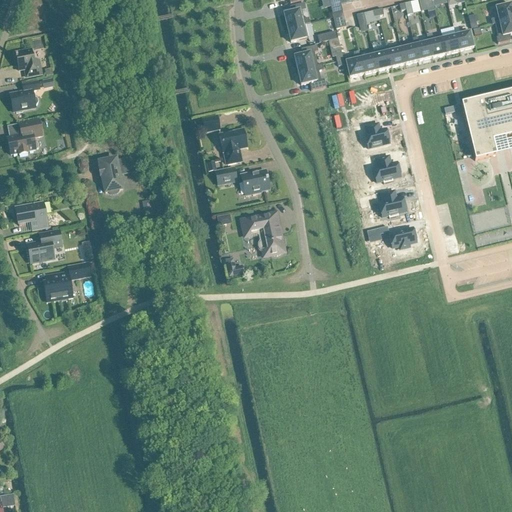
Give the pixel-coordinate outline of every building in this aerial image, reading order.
[(338,0),(336,0),(328,2),(332,16),(342,13),(338,0)] [(431,0),(428,0),(425,1),(428,12),(429,14),(434,13),(434,11),(433,6),(431,0)] [(410,4),(404,6),(406,12),(407,17),(413,16),(410,4)] [(291,15),(284,17),(287,30),(287,31),(304,27),(310,26),(308,21),(303,22),(301,12),(303,12),(302,6),(290,9),(291,15)] [(497,20),(491,21),(492,27),(495,26),(498,25),(511,21),(511,9),(511,6),(494,10),(497,20)] [(428,12),(426,13),(428,20),(436,18),(434,13),(429,14),(428,12)] [(342,13),(332,16),(336,32),(346,30),(342,13)] [(365,14),(358,15),(362,33),(369,32),(365,14)] [(511,21),(498,25),(502,40),(511,37),(511,21)] [(308,41),(304,27),(287,31),(290,45),(298,43),(308,41)] [(442,31),(444,37),(456,34),(454,28),(442,31)] [(335,34),(317,38),(319,45),(336,41),(335,34)] [(470,34),(456,37),(460,54),(474,51),(470,34)] [(441,36),(427,40),(428,44),(432,61),(446,58),(442,41),(441,36)] [(456,37),(442,41),(446,58),(460,54),(456,37)] [(417,40),(412,41),(413,44),(414,48),(418,64),(432,61),(428,44),(418,47),(417,40)] [(413,44),(399,47),(400,51),(404,68),(418,64),(414,48),(413,44)] [(399,47),(385,50),(386,54),(390,71),(404,68),(400,51),(399,47)] [(302,57),(294,59),(298,73),(317,69),(314,55),(318,54),(316,48),(301,52),(302,57)] [(385,50),(371,53),(372,58),(376,75),(390,71),(386,54),(385,50)] [(33,64),(31,52),(15,55),(16,59),(15,59),(15,62),(16,61),(19,73),(24,72),(26,79),(41,77),(38,63),(33,64)] [(357,57),(344,61),(345,64),(349,81),(362,78),(358,61),(357,57)] [(372,58),(358,61),(362,78),(376,75),(372,58)] [(317,69),(298,73),(301,88),(308,86),(310,93),(325,89),(323,82),(320,83),(318,74),(323,73),(322,68),(317,69)] [(52,81),(42,83),(44,91),(54,89),(52,81)] [(34,100),(32,93),(35,93),(39,92),(38,84),(22,87),(23,94),(10,97),(13,114),(15,114),(16,115),(22,114),(22,113),(36,110),(35,108),(36,108),(38,105),(37,101),(35,100),(34,100)] [(511,138),(511,93),(461,106),(475,163),(496,158),(492,144),(511,138)] [(218,118),(202,121),(205,136),(221,133),(218,118)] [(32,140),(42,138),(38,122),(19,126),(21,138),(7,141),(10,157),(18,156),(19,158),(27,156),(27,154),(35,153),(35,152),(38,151),(36,142),(33,143),(32,140)] [(380,136),(377,126),(364,130),(366,137),(364,137),(367,151),(388,146),(388,144),(389,143),(387,135),(380,136)] [(246,149),(242,133),(234,135),(234,133),(227,134),(227,136),(219,138),(222,154),(223,154),(226,167),(241,164),(238,151),(246,149)] [(392,184),(392,182),(400,180),(399,177),(400,176),(398,168),(397,168),(396,166),(396,165),(395,166),(390,167),(388,159),(375,162),(377,170),(373,171),(376,185),(382,184),(383,186),(392,184)] [(133,174),(130,160),(116,164),(115,162),(99,165),(100,172),(98,172),(99,179),(102,179),(105,195),(108,195),(110,196),(112,197),(116,196),(118,195),(118,193),(122,192),(119,177),(133,174)] [(207,174),(216,172),(214,164),(206,166),(207,174)] [(217,189),(237,185),(234,169),(214,173),(217,189)] [(269,192),(265,174),(251,177),(251,176),(240,178),(245,198),(260,195),(260,193),(269,192)] [(383,205),(378,206),(382,220),(388,219),(388,221),(398,219),(397,216),(405,214),(405,211),(403,203),(402,201),(402,200),(401,200),(396,202),(394,194),(381,197),(383,205)] [(47,230),(43,206),(15,211),(18,228),(30,226),(31,233),(50,230),(50,229),(47,230)] [(232,225),(230,216),(216,219),(218,228),(232,225)] [(277,229),(274,216),(241,223),(244,240),(259,237),(260,244),(259,246),(258,249),(260,252),(262,253),(263,259),(284,255),(283,249),(284,249),(282,241),(281,241),(278,229),(277,229)] [(368,240),(388,235),(387,229),(366,234),(368,240)] [(389,237),(392,251),(399,249),(399,252),(409,250),(408,247),(415,245),(415,242),(416,242),(414,234),(413,234),(412,231),(389,237)] [(30,266),(54,261),(52,250),(61,248),(59,234),(39,237),(40,245),(27,248),(30,266)] [(246,275),(244,266),(237,267),(236,259),(227,260),(229,277),(246,275)] [(68,303),(67,300),(72,300),(69,283),(91,280),(88,266),(67,269),(68,276),(44,280),(45,286),(43,286),(46,304),(59,302),(60,304),(68,303)] [(0,511),(1,511),(2,510),(15,508),(13,496),(0,498),(0,499),(1,505),(0,505),(0,511)]
